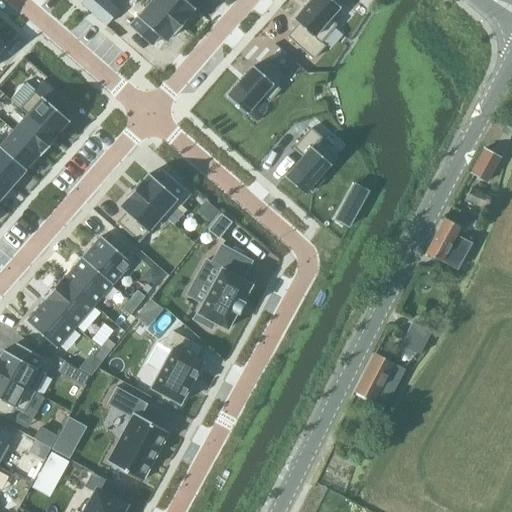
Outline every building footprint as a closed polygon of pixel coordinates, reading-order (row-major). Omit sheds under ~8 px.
[(106,0),(85,0),(81,4),(105,25),(119,10),(106,0)] [(152,0),(152,1),(181,27),(188,19),(187,17),(195,9),(188,3),(191,0),(152,0)] [(298,24),(287,37),(313,60),(325,46),(321,43),(336,25),(329,19),(340,7),(331,0),(311,0),(293,20),(298,24)] [(152,1),(129,27),(151,46),(159,37),(165,42),(173,33),(174,35),(181,27),(152,1)] [(253,66),(227,97),(246,114),(262,95),(269,102),(280,90),(277,87),(285,78),(266,61),(258,70),(253,66)] [(43,82),(20,108),(55,139),(56,138),(55,137),(69,121),(62,115),(70,106),(43,82)] [(27,115),(13,131),(41,155),(55,139),(20,108),(19,109),(27,115)] [(303,156),(284,177),(304,195),(308,189),(312,192),(323,180),(320,176),(337,157),(318,141),(321,138),(311,129),(294,148),(303,156)] [(0,147),(26,170),(39,155),(41,156),(41,155),(13,131),(0,145),(0,147)] [(0,147),(0,176),(11,187),(26,170),(0,147)] [(484,149),(471,174),(487,182),(500,157),(484,149)] [(140,182),(133,190),(162,216),(185,189),(163,170),(155,179),(149,174),(141,183),(140,182)] [(0,199),(11,187),(0,176),(0,199)] [(354,184),(335,219),(349,227),(368,192),(354,184)] [(467,200),(482,208),(488,197),(473,189),(467,200)] [(125,213),(117,223),(139,242),(162,216),(133,190),(126,198),(127,199),(119,208),(125,213)] [(199,213),(209,222),(218,211),(207,203),(199,213)] [(221,215),(209,230),(218,238),(231,223),(221,215)] [(444,219),(426,254),(443,263),(444,262),(457,269),(470,244),(456,236),(461,228),(444,219)] [(101,237),(83,258),(113,284),(131,263),(101,237)] [(197,313),(194,320),(211,329),(215,323),(225,328),(227,330),(228,328),(228,327),(236,312),(238,313),(239,311),(237,310),(240,304),(242,305),(243,303),(242,302),(250,287),(251,285),(249,284),(242,280),(251,262),(221,245),(211,265),(220,270),(198,311),(197,313)] [(64,279),(94,306),(113,284),(83,258),(64,279)] [(63,278),(43,300),(45,301),(45,300),(75,327),(94,306),(64,279),(63,278)] [(137,291),(130,300),(138,306),(145,297),(137,291)] [(45,301),(26,322),(56,348),(75,327),(45,300),(45,301)] [(130,300),(123,310),(130,316),(138,306),(130,300)] [(150,300),(146,305),(159,314),(162,310),(150,300)] [(412,323),(402,345),(417,353),(419,354),(430,332),(412,323)] [(172,349),(151,388),(178,403),(180,404),(181,403),(180,403),(188,388),(189,387),(193,380),(193,381),(193,379),(201,365),(202,363),(201,363),(200,363),(194,359),(200,348),(171,332),(164,345),(172,349)] [(107,339),(100,349),(108,354),(115,345),(107,339)] [(0,374),(34,393),(51,362),(17,344),(11,354),(4,350),(0,357),(0,374)] [(100,349),(93,358),(100,364),(108,354),(100,349)] [(355,391),(386,407),(405,370),(374,354),(355,391)] [(0,413),(9,418),(15,408),(23,412),(34,393),(0,374),(0,413)] [(116,387),(107,404),(131,418),(107,462),(142,481),(169,432),(141,417),(148,404),(116,387)] [(0,461),(8,446),(7,445),(13,434),(0,427),(0,461)] [(50,448),(57,436),(40,427),(33,438),(50,448)] [(57,439),(51,449),(69,459),(75,448),(57,439)] [(61,473),(68,462),(51,452),(44,464),(61,473)] [(96,492),(85,511),(120,511),(124,506),(119,503),(125,492),(93,474),(86,487),(96,492)]
